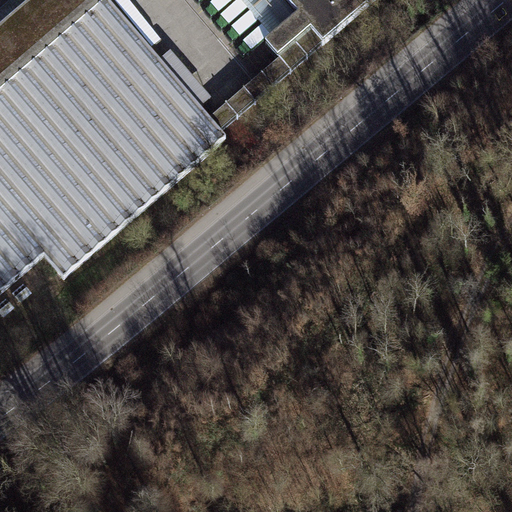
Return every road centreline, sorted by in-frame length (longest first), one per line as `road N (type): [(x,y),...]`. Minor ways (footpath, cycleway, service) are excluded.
road 1 (secondary): [(507,0),(0,412)]
road 2 (track): [(511,217),(430,434),(418,511)]
